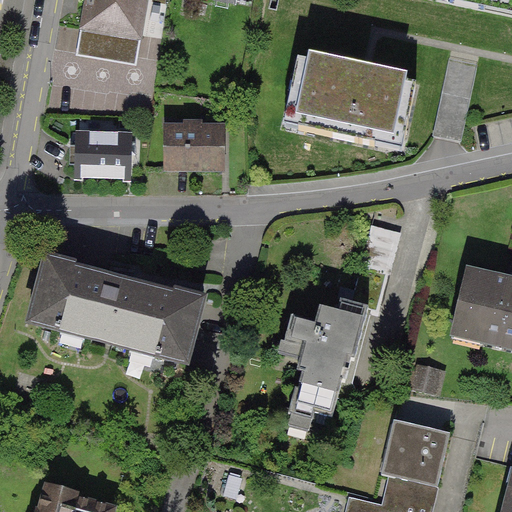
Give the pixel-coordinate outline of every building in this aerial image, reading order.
[(147,0),(85,0),(79,41),(138,52),(147,0)] [(511,0),(432,0),(509,16),(511,0)] [(289,122),(405,146),(416,95),(300,70),(289,122)] [(164,131),(166,183),(228,180),(226,128),(164,131)] [(78,139),(77,182),(129,183),(130,140),(78,139)] [(208,302),(39,265),(22,339),(192,376),(208,302)] [(511,280),(465,270),(448,349),(511,362),(511,280)] [(368,316),(311,301),(283,414),(340,428),(368,316)] [(447,374),(416,367),(410,392),(441,399),(447,374)] [(451,439),(396,426),(383,479),(438,493),(451,439)] [(511,511),(511,474),(510,474),(500,511),(511,511)] [(116,511),(117,508),(37,484),(28,511),(116,511)] [(433,511),(438,494),(391,484),(385,511),(350,504),(348,511),(433,511)]
